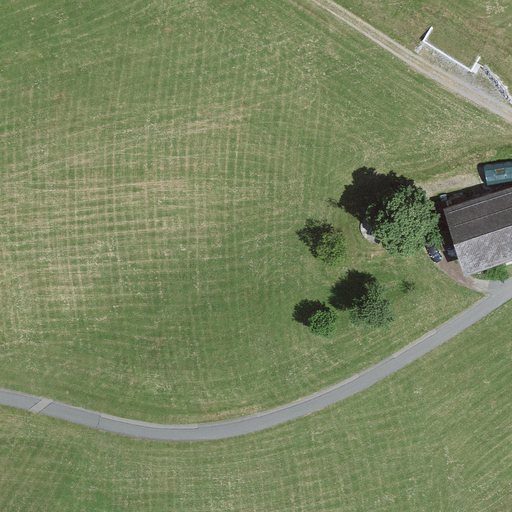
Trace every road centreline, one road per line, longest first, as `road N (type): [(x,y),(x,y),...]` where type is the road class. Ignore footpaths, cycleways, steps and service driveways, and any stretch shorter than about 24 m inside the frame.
road 1 (unclassified): [(511,289),(411,357),(270,421),(220,432),(156,431),(0,399)]
road 2 (track): [(511,113),(318,0)]
